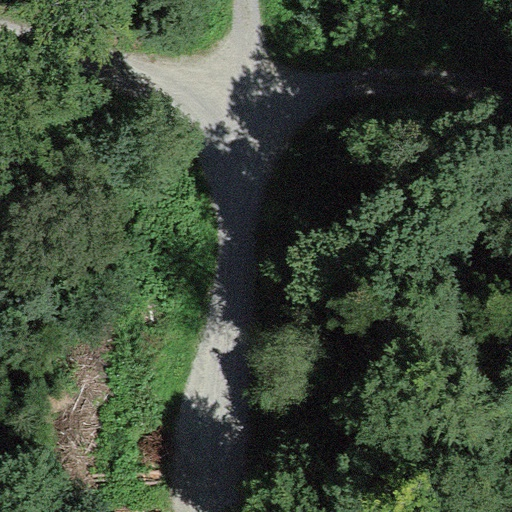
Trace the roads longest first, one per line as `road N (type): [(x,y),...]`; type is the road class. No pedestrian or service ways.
road 1 (track): [(0,31),(247,96),(351,81),(511,81)]
road 2 (track): [(244,511),(247,96),(238,0)]
